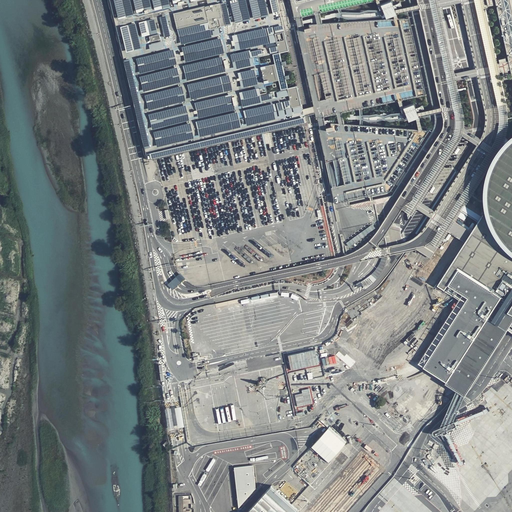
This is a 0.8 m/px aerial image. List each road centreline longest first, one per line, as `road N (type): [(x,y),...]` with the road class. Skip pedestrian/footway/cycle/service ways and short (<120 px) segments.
road 1 (unclassified): [(149,228),(158,291),(176,307),(275,287),(315,288),(338,275),(341,255),(285,0)]
road 2 (secondary): [(149,228),(186,289),(368,246),(451,129),(426,0)]
road 3 (secondary): [(97,0),(149,228)]
